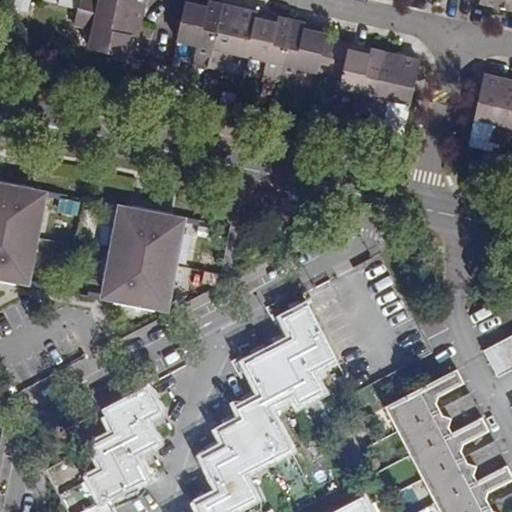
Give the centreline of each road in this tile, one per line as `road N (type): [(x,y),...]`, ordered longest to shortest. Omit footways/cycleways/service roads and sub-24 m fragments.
road 1 (residential): [(13,511),(34,418),(45,403),(226,313)]
road 2 (residential): [(385,197),(127,138)]
road 3 (residential): [(162,511),(226,313)]
road 4 (residential): [(226,313),(368,242),(385,197)]
road 5 (residential): [(423,205),(452,36)]
road 6 (residential): [(127,138),(0,100)]
road 7 (residential): [(0,127),(127,138)]
road 8 (residential): [(465,215),(457,297),(465,340)]
